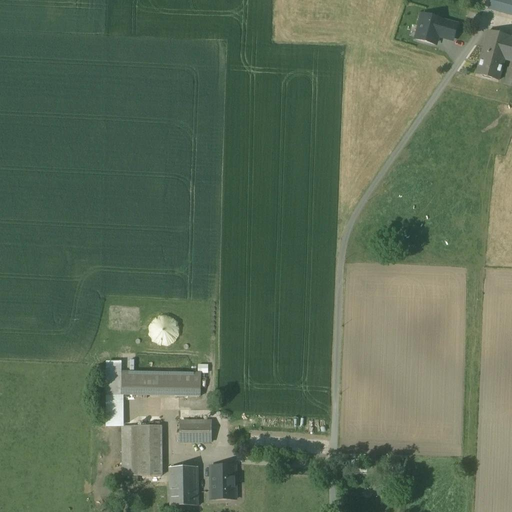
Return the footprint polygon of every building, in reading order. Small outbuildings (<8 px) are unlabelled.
[(511,0),(490,0),(488,10),(511,16),(511,0)] [(441,22),(423,17),(416,40),(435,45),(437,36),(441,22)] [(456,26),(441,22),(437,36),(453,40),(456,26)] [(511,38),(488,31),(476,75),(498,81),(505,57),(511,38)] [(208,373),(209,365),(199,365),(199,372),(208,373)] [(200,374),(122,373),(122,396),(200,398),(200,374)] [(264,431),(307,432),(307,421),(265,420),(264,431)] [(211,422),(180,422),(180,443),(211,443),(211,422)] [(161,427),(138,427),(139,477),(162,477),(161,427)] [(197,468),(170,469),(170,507),(198,507),(198,491),(197,468)] [(235,468),(211,468),(211,484),(235,484),(235,468)] [(235,484),(211,484),(211,500),(235,500),(235,484)] [(388,487),(376,490),(377,497),(390,493),(388,487)]
